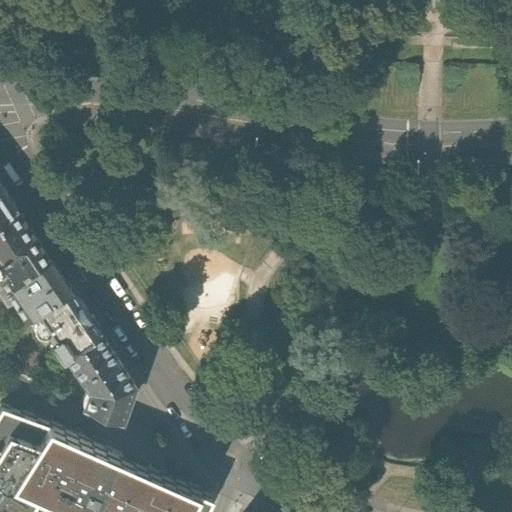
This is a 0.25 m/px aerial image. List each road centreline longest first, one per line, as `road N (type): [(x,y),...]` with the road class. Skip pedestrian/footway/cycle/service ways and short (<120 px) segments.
road 1 (primary): [(0,92),(123,92),(404,129),(511,127)]
road 2 (residential): [(0,129),(195,415),(247,475)]
